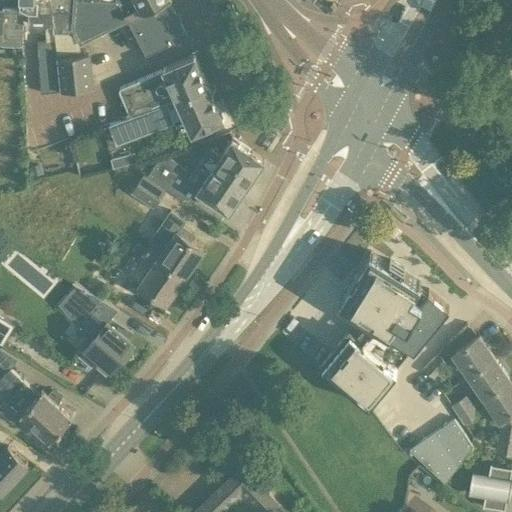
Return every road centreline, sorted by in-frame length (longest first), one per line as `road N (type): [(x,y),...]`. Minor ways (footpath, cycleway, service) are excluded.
road 1 (secondary): [(344,119),(218,337)]
road 2 (secondary): [(218,337),(281,272),(368,145)]
road 3 (secondary): [(57,511),(218,337)]
road 4 (secondary): [(368,145),(511,293)]
road 5 (secondary): [(511,260),(388,110)]
road 6 (residential): [(263,0),(344,119)]
road 7 (residential): [(255,124),(196,0)]
road 8 (residential): [(363,84),(265,0)]
road 9 (secondary): [(388,110),(443,0)]
